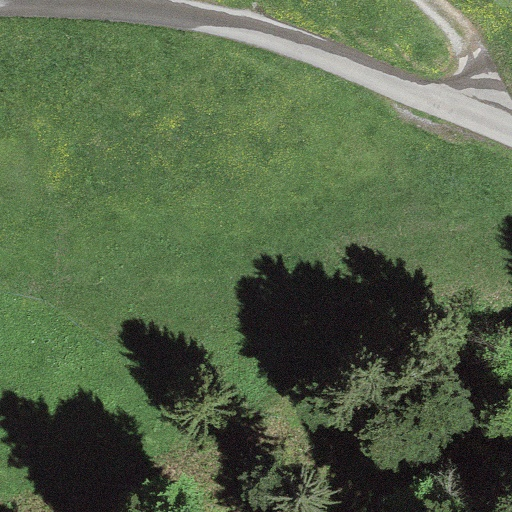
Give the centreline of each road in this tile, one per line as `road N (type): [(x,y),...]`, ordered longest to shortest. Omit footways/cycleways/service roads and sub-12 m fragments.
road 1 (unclassified): [(0,4),(215,21),(280,38),(511,132)]
road 2 (track): [(483,121),(478,68),(427,0)]
